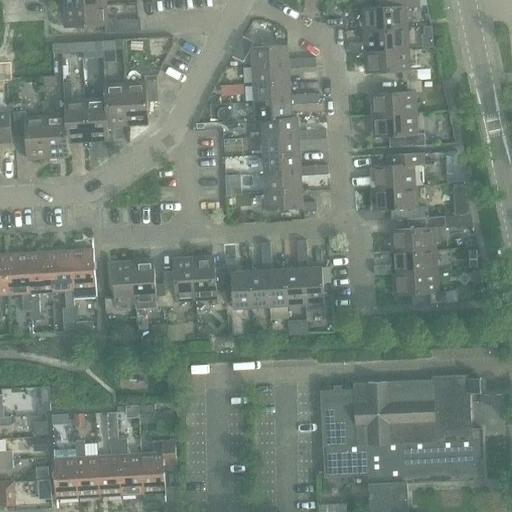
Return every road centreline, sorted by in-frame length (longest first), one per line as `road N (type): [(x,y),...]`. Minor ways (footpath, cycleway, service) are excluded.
road 1 (residential): [(188,234),(320,225),(339,211),(334,54),(319,31),(252,0)]
road 2 (tertiary): [(511,214),(465,0)]
road 3 (residential): [(0,199),(92,192),(172,130)]
road 4 (residential): [(172,130),(241,0)]
